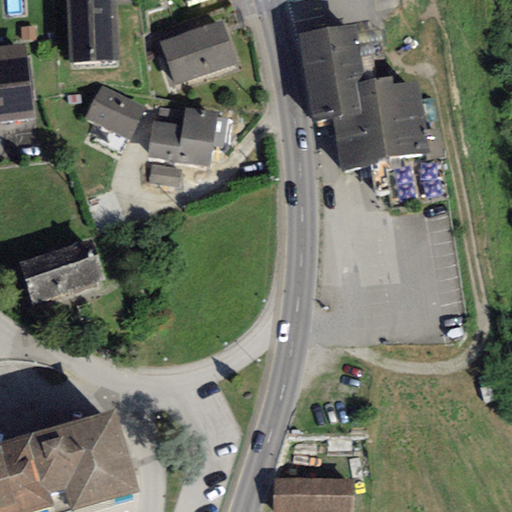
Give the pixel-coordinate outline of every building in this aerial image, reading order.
[(20,0),(5,0),(6,15),(21,15),(20,0)] [(67,0),(70,63),(118,61),(115,0),(67,0)] [(161,43),(175,86),(237,65),(222,22),(161,43)] [(311,123),(332,119),(341,175),(388,167),(387,163),(432,156),(421,80),(395,84),(394,76),(366,80),(357,25),(298,34),(311,123)] [(0,122),(34,118),(24,45),(0,48),(0,122)] [(102,87),(85,118),(130,141),(146,110),(102,87)] [(217,114),(185,109),(182,128),(154,124),(149,158),(209,167),(213,146),(216,119),(217,114)] [(227,121),(216,119),(213,146),(223,148),(227,121)] [(179,188),(181,171),(152,167),(150,183),(179,188)] [(92,241),(58,252),(71,292),(105,281),(92,241)] [(34,304),(71,292),(58,252),(21,264),(34,304)] [(64,492),(71,511),(73,511),(139,493),(115,410),(0,443),(0,511),(30,511),(54,505),(51,494),(64,492)] [(274,481),(273,511),(347,511),(348,483),(274,481)]
